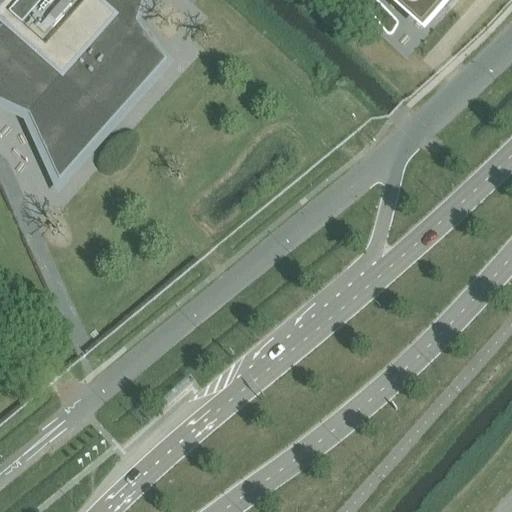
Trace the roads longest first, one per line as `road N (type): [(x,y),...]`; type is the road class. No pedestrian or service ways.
road 1 (unclassified): [(64,422),(402,144)]
road 2 (secondary): [(228,511),(354,415),(511,258)]
road 3 (secondary): [(366,286),(106,511)]
road 4 (secondary): [(511,149),(366,286)]
road 5 (unclassified): [(402,144),(511,43)]
road 6 (unclassified): [(402,144),(366,286)]
